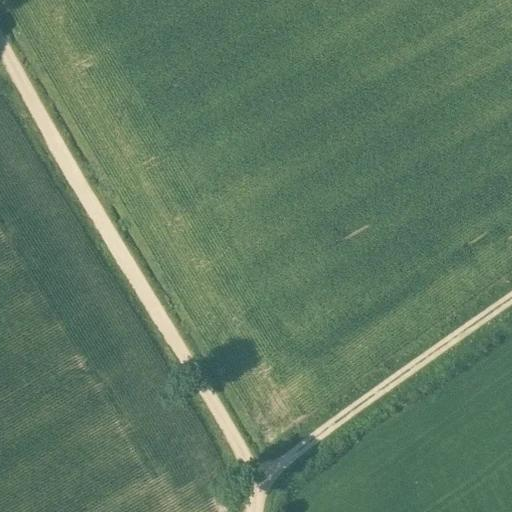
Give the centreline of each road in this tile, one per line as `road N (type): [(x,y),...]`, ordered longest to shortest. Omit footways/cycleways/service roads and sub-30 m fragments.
road 1 (track): [(254,511),(254,474),(0,47)]
road 2 (track): [(254,474),(511,296)]
